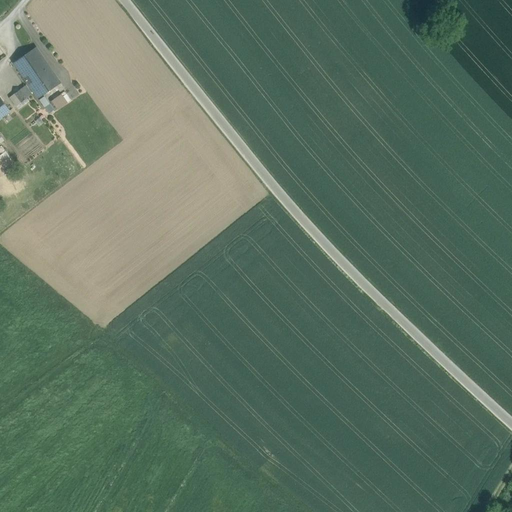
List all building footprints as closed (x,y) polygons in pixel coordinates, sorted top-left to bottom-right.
[(59,82),(36,49),(16,63),(39,96),(59,82)] [(25,86),(10,97),(17,106),(32,95),(25,86)] [(62,94),(52,101),(58,110),(68,103),(62,94)] [(49,104),(44,97),(40,100),(45,107),(49,104)] [(0,119),(10,111),(0,98),(0,119)] [(49,113),(54,110),(49,104),(45,107),(49,113)]
